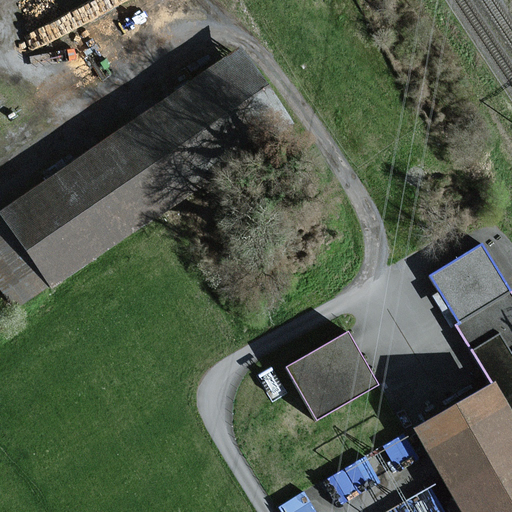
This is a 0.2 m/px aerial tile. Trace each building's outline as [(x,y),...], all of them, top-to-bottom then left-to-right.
[(301,121),(246,46),(0,216),(0,231),(55,286),(301,121)] [(485,243),(432,277),(459,320),(509,290),(485,243)] [(511,290),(509,290),(459,320),(474,348),(501,332),(511,348),(511,290)] [(511,348),(501,332),(474,348),(496,385),(504,381),(511,395),(511,348)] [(354,333),(292,366),(324,417),(384,384),(354,333)] [(496,385),(420,428),(470,511),(511,511),(511,395),(504,381),(496,385)]
